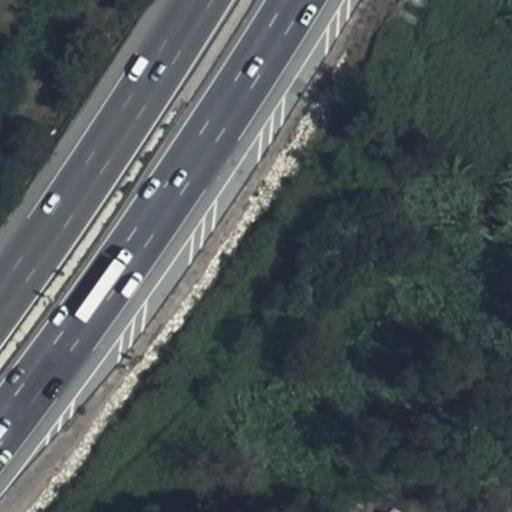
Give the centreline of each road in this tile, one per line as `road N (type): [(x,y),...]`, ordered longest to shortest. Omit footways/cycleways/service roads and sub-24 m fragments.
road 1 (motorway): [(0,428),(186,171),(294,0)]
road 2 (motorway): [(199,0),(0,301)]
